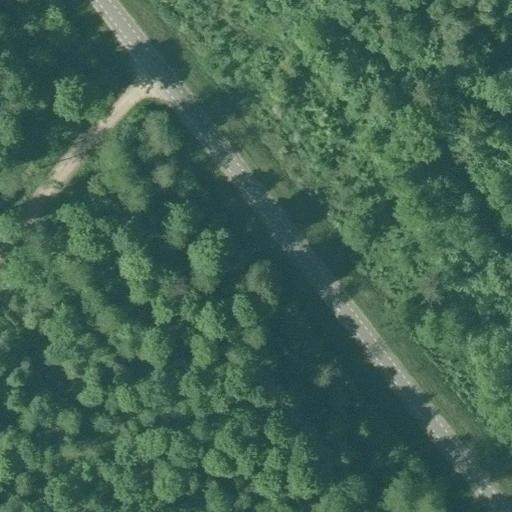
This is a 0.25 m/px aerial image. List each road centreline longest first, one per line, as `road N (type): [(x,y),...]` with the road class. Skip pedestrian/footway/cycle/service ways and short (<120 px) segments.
road 1 (tertiary): [(496,511),(100,0)]
road 2 (track): [(0,244),(87,142),(161,77)]
